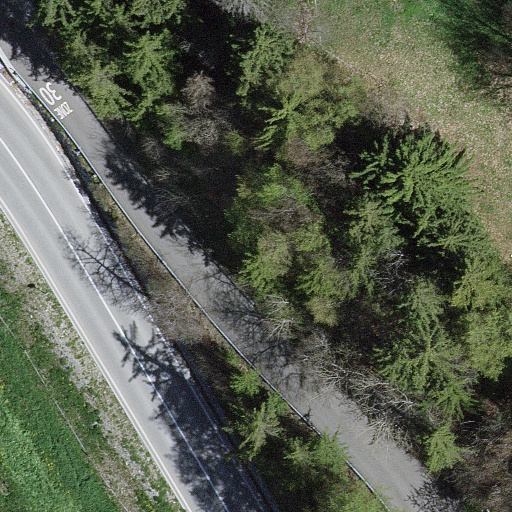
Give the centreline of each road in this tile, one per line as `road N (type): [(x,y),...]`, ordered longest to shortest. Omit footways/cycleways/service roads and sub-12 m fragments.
road 1 (residential): [(0,0),(28,53),(116,173),(410,511)]
road 2 (secondary): [(227,511),(0,139)]
